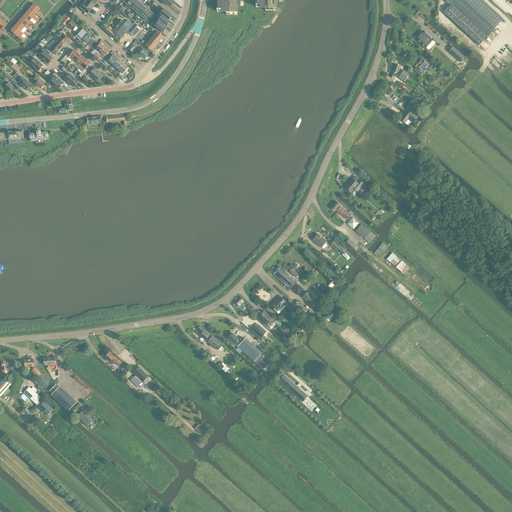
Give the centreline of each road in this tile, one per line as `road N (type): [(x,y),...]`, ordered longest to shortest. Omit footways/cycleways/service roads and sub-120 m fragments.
road 1 (tertiary): [(0,340),(170,320),(235,291),(314,190),(372,74),(386,0)]
road 2 (tertiary): [(0,122),(144,104),(172,80),(199,27)]
road 3 (track): [(134,107),(148,113),(175,91),(209,27),(201,18)]
road 4 (residential): [(0,103),(120,87)]
